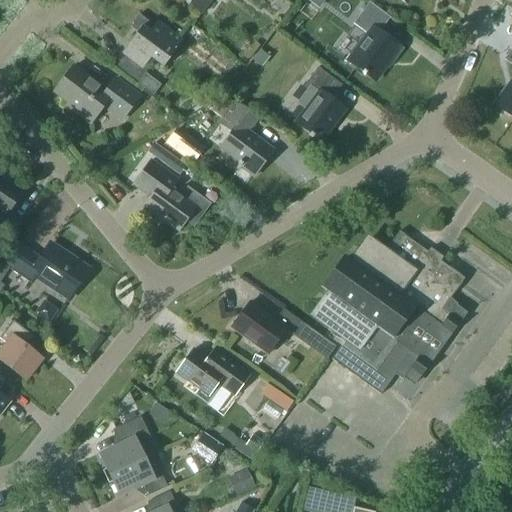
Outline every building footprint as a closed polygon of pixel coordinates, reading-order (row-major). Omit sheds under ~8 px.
[(183,0),(201,13),(210,0),(183,0)] [(390,18),(368,3),(353,24),(368,35),(348,61),(374,81),(391,59),(392,60),(401,48),(380,33),(390,18)] [(183,41),(157,22),(154,26),(139,14),(132,23),(140,29),(121,53),(143,69),(151,58),(163,67),(183,41)] [(511,48),(504,59),(511,65),(511,86),(497,107),(511,117),(511,48)] [(269,58),(259,50),(251,60),(261,68),(269,58)] [(54,92),(69,103),(67,106),(90,123),(103,106),(122,120),(139,96),(115,79),(105,92),(73,67),(54,92)] [(305,110),(295,123),(321,142),(345,110),(331,99),(341,85),(318,68),(303,87),(307,90),(297,104),(305,110)] [(237,164),(253,176),(273,150),(248,131),(257,118),(235,102),(220,123),(232,132),(220,148),(239,162),(237,164)] [(160,161),(179,175),(186,166),(167,152),(160,161)] [(209,204),(188,189),(182,196),(171,188),(177,179),(157,165),(151,160),(133,185),(151,198),(144,207),(178,231),(186,220),(193,225),(209,204)] [(0,234),(9,240),(23,220),(9,211),(22,190),(0,175),(0,234)] [(348,259),(345,263),(344,263),(342,261),(325,284),(328,287),(325,291),(329,293),(313,315),(345,339),(346,339),(341,346),(332,359),(381,394),(395,374),(403,380),(412,368),(421,374),(417,380),(418,380),(461,321),(460,320),(458,323),(449,316),(458,304),(450,299),(464,279),(433,257),(411,241),(398,231),(384,251),(368,240),(352,262),(348,259)] [(40,260),(17,244),(4,263),(32,282),(36,277),(68,298),(87,269),(50,244),(40,260)] [(297,337),(306,325),(283,309),(275,320),(250,302),(231,328),(268,355),(286,329),(297,337)] [(25,346),(33,336),(13,321),(0,337),(0,338),(7,344),(0,352),(0,360),(25,380),(42,359),(25,346)] [(306,325),(297,337),(327,359),(336,347),(306,325)] [(221,385),(235,395),(249,376),(214,350),(206,360),(193,350),(177,372),(199,389),(194,395),(207,404),(221,385)] [(296,378),(287,391),(295,397),(305,384),(296,378)] [(266,386),(262,394),(288,409),(293,400),(266,386)] [(129,392),(119,404),(121,409),(134,403),(129,392)] [(0,411),(9,401),(0,394),(0,411)] [(99,453),(109,476),(144,459),(139,448),(152,441),(140,417),(112,430),(119,445),(100,454),(100,453),(99,453)] [(213,462),(225,445),(204,429),(191,446),(213,462)] [(252,434),(246,445),(258,452),(264,442),(252,434)] [(120,496),(139,487),(144,498),(167,487),(157,466),(150,470),(144,459),(109,476),(120,497),(121,497),(120,496)] [(247,469),(228,477),(236,496),(255,488),(247,469)] [(146,502),(151,511),(173,511),(179,509),(170,490),(146,502)] [(253,511),(254,510),(241,502),(235,511),(253,511)]
